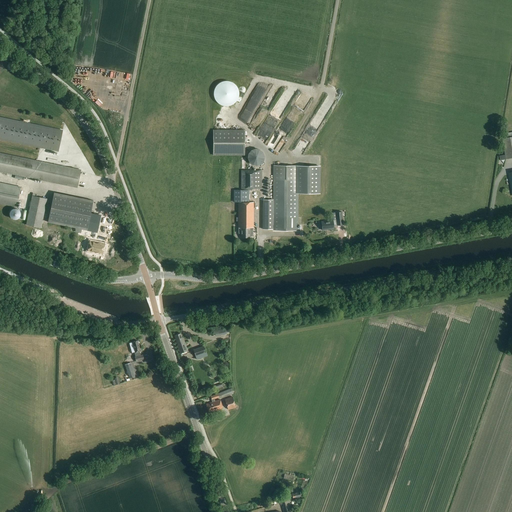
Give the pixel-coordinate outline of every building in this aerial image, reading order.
[(213,92),(213,94),(213,95),(213,96),(214,97),(215,98),(215,99),(216,100),(217,101),(217,102),(218,102),(218,103),(219,103),(220,103),(221,104),(222,104),(223,104),(223,105),(224,105),(225,105),(226,105),(227,105),(228,105),(228,104),(229,104),(230,104),(231,103),(232,103),(233,103),(233,102),(234,102),(234,101),(235,100),(236,100),(236,99),(236,98),(237,97),(238,96),(238,95),(238,94),(238,92),(238,91),(238,90),(238,89),(238,88),(237,87),(236,86),(236,85),(236,84),(235,84),(234,83),(233,82),(232,81),(231,81),(230,80),(229,80),(228,80),(227,80),(226,80),(225,80),(224,80),(223,80),(222,80),(221,80),(220,81),(219,81),(218,82),(217,83),(216,84),(215,85),(215,86),(214,87),(213,88),(213,89),(213,90),(213,91),(213,92)] [(290,115),(297,119),(307,103),(305,100),(299,97),(298,96),(296,95),(292,103),(290,102),(287,106),(289,107),(285,113),(288,111),(291,106),(295,103),(296,102),(299,100),(290,115)] [(298,162),(323,116),(315,112),(295,150),(296,150),(291,158),(298,162)] [(246,125),(249,120),(241,115),(238,121),(246,125)] [(10,119),(9,119),(0,117),(0,139),(57,151),(61,130),(10,119)] [(265,125),(257,141),(266,146),(275,129),(274,129),(275,127),(270,124),(268,127),(265,125)] [(245,156),(245,130),(213,130),(213,156),(245,156)] [(506,159),(511,158),(511,136),(503,139),(506,159)] [(248,156),(248,158),(248,159),(248,160),(248,161),(249,162),(250,163),(250,164),(251,165),(252,165),(253,166),(255,166),(256,166),(257,166),(258,166),(259,166),(260,165),(261,165),(262,164),(263,163),(264,162),(264,161),(265,160),(265,159),(265,158),(265,156),(265,155),(264,154),(264,153),(263,152),(262,151),(261,151),(260,150),(259,150),(258,149),(257,149),(256,149),(255,149),(253,150),(252,150),(251,151),(250,151),(250,152),(249,153),(248,154),(248,155),(248,156)] [(0,171),(77,187),(81,170),(0,153),(0,171)] [(298,193),(298,166),(274,166),(273,200),(273,228),(297,229),(298,193)] [(298,166),(298,193),(319,193),(319,166),(299,166),(298,166)] [(262,189),(262,170),(242,170),(241,190),(253,190),(253,189),(262,189)] [(0,203),(17,207),(21,188),(0,183),(0,203)] [(48,221),(88,229),(91,213),(94,200),(54,192),(48,221)] [(41,228),(47,199),(32,196),(26,225),(41,228)] [(273,228),(273,200),(263,200),(263,228),(273,228)] [(241,233),(241,237),(250,237),(250,228),(253,228),(253,224),(253,203),(238,203),(238,224),(238,228),(239,228),(239,233),(241,233)] [(10,213),(10,214),(10,215),(10,216),(11,217),(11,218),(12,218),(12,219),(13,219),(14,220),(15,220),(16,220),(17,220),(18,219),(19,218),(20,218),(20,217),(21,216),(21,215),(21,214),(21,213),(21,212),(20,212),(20,211),(19,210),(18,210),(18,209),(17,209),(16,209),(15,209),(14,209),(13,209),(12,210),(11,211),(11,212),(10,212),(10,213)] [(337,225),(343,225),(341,211),(336,212),(336,220),(333,220),(321,221),(322,230),(334,229),(333,225),(337,224),(337,225)] [(91,213),(88,229),(97,231),(100,215),(91,213)] [(102,253),(104,243),(89,240),(87,250),(102,253)] [(215,337),(227,334),(226,328),(214,331),(215,337)] [(182,339),(180,333),(175,335),(179,345),(178,346),(181,354),(182,353),(183,356),(187,354),(187,352),(188,351),(183,338),(182,339)] [(139,348),(137,341),(132,342),(135,353),(134,353),(135,357),(134,357),(136,362),(143,359),(142,355),(140,355),(139,352),(141,351),(140,347),(139,348)] [(195,356),(206,353),(203,346),(193,350),(195,356)] [(205,353),(194,357),(196,363),(207,359),(205,353)] [(130,379),(135,377),(131,363),(125,365),(130,379)] [(222,397),(225,396),(233,393),(232,389),(218,394),(211,396),(213,402),(206,404),(209,413),(223,409),(220,400),(216,401),(215,399),(222,397)] [(228,410),(236,408),(235,405),(240,404),(238,396),(225,400),(228,410)] [(290,506),(289,503),(291,502),(289,496),(281,499),(282,500),(280,501),(281,504),(283,504),(283,506),(282,507),(283,511),(290,511),(289,506),(290,506)]
